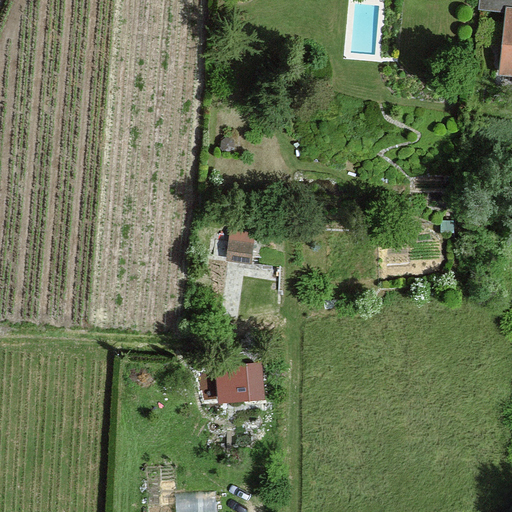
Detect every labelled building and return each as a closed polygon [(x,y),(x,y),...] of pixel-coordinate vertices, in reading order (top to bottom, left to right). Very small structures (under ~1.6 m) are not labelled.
[(511,0),(480,0),(479,7),(509,10),(503,70),(511,70),(511,0)] [(488,214),(469,213),(468,226),(487,227),(488,214)] [(253,242),(230,239),(228,257),(251,260),(253,242)] [(250,378),(210,380),(211,395),(251,392),(250,378)] [(221,491),(183,492),(184,510),(222,509),(221,491)]
